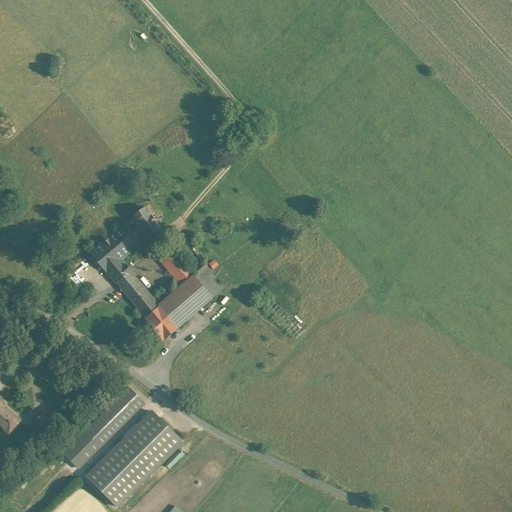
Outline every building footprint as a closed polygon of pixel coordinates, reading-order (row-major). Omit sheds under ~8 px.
[(161,231),(145,208),(132,216),(133,218),(147,238),(149,240),(161,231)] [(133,218),(91,253),(146,318),(159,307),(158,306),(169,296),(164,290),(153,299),(121,260),(147,238),(133,218)] [(193,275),(173,248),(167,253),(186,281),(193,275)] [(85,271),(78,277),(81,281),(88,275),(85,271)] [(169,296),(158,306),(159,307),(177,329),(212,299),(193,276),(169,296)] [(129,389),(64,454),(78,468),(144,403),(129,389)] [(4,406),(0,403),(0,426),(6,432),(12,426),(14,428),(20,421),(3,407),(4,406)] [(43,412),(33,424),(45,434),(55,422),(43,412)] [(152,412),(87,477),(117,507),(182,442),(152,412)] [(101,458),(125,434),(121,429),(96,453),(101,458)]
